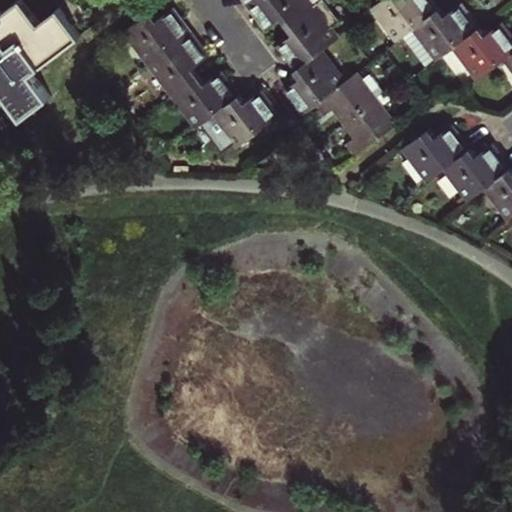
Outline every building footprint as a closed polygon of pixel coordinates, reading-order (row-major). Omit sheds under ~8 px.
[(0,0),(0,96),(6,92),(25,116),(51,96),(33,72),(80,37),(60,10),(41,24),(24,0),(4,14),(0,8),(0,0)] [(354,158),(398,126),(379,100),(374,93),(382,88),(372,74),(364,79),(359,73),(345,83),(323,53),(339,40),(332,30),(340,24),(322,0),(242,0),(254,17),(266,33),(284,21),(296,35),(279,49),(283,56),(301,80),(294,86),(285,92),(304,116),(316,107),(322,114),(325,118),(334,112),(355,140),(346,147),(350,152),(354,158)] [(439,60),(455,48),(480,80),(507,60),(511,66),(511,35),(511,34),(503,24),(487,36),(472,18),(463,5),(447,17),(433,0),(386,0),(374,10),(399,42),(415,29),(439,60)] [(201,85),(189,70),(209,55),(201,43),(181,16),(174,7),(154,22),(148,15),(121,35),(198,138),(203,134),(220,157),(233,147),(235,149),(279,116),(268,102),(260,91),(245,102),(231,85),(221,71),(201,85)] [(511,170),(493,146),(483,154),(477,159),(452,128),(445,134),(437,140),(430,132),(404,150),(429,183),(445,171),(469,202),(485,191),(510,222),(511,220),(511,170)]
